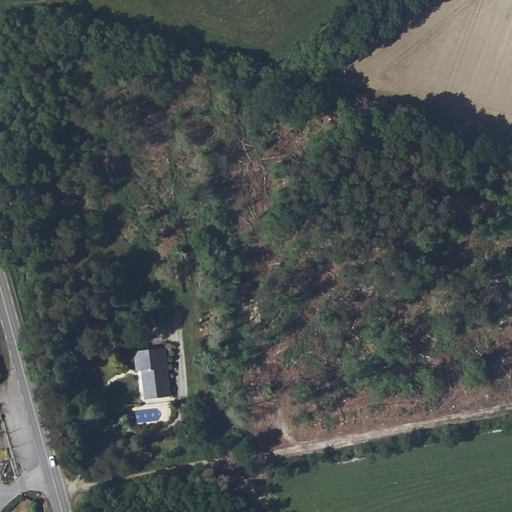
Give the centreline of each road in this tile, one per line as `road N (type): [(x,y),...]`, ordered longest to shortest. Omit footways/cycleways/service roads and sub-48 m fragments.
road 1 (track): [(511,408),(59,493)]
road 2 (secondary): [(0,277),(64,511)]
